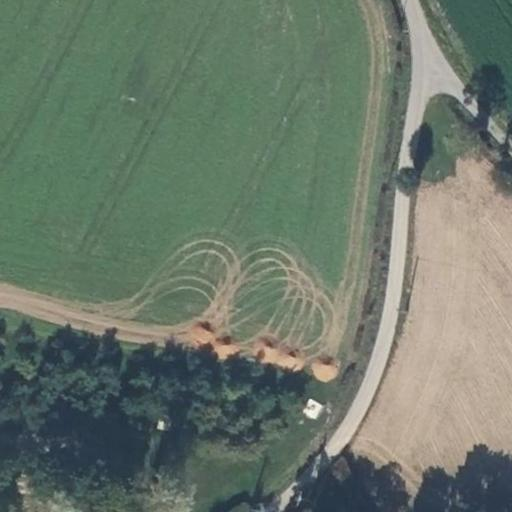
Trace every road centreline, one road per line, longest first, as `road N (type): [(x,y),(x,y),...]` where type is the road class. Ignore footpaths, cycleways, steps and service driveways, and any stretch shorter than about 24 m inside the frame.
road 1 (unclassified): [(421,46),(385,333),(370,384),(327,456),(273,511)]
road 2 (unclassified): [(421,46),(511,151)]
